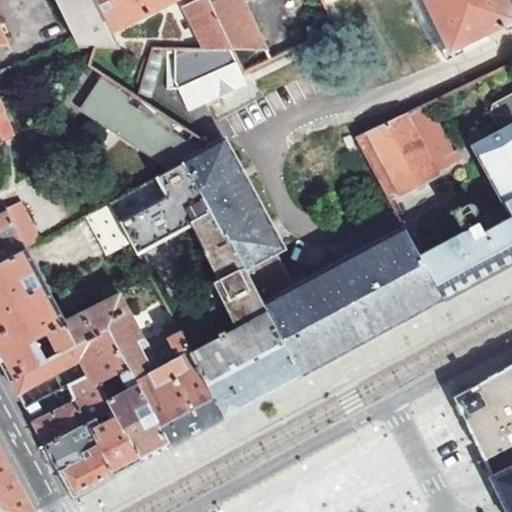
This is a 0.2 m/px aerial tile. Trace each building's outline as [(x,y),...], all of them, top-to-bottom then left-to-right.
[(56,0),(79,47),(115,48),(93,0),(56,0)] [(93,0),(115,48),(123,48),(113,29),(173,0),(93,0)] [(234,51),(209,0),(197,0),(185,6),(186,10),(192,22),(205,50),(234,51)] [(209,0),(234,51),(266,51),(241,0),(209,0)] [(409,0),(438,59),(450,53),(423,0),(409,0)] [(423,0),(450,53),(511,22),(511,14),(505,0),(423,0)] [(192,22),(186,10),(179,14),(185,26),(192,22)] [(0,46),(10,47),(0,26),(0,46)] [(246,74),(234,51),(205,50),(171,49),(172,89),(184,89),(203,79),(212,98),(224,92),(226,95),(239,88),(237,86),(248,80),(246,74)] [(139,98),(103,75),(81,110),(169,170),(184,163),(213,147),(139,98)] [(212,98),(203,79),(184,89),(193,107),(212,98)] [(0,101),(0,141),(16,135),(0,101)] [(359,137),(392,200),(441,175),(440,173),(449,168),(417,110),(416,108),(359,137)] [(511,122),(472,145),(509,215),(493,224),(488,215),(477,220),(471,209),(464,213),(468,222),(471,227),(465,230),(421,254),(444,298),(451,294),(476,280),(511,260),(511,122)] [(225,139),(213,147),(184,163),(221,233),(227,232),(300,375),(431,305),(444,298),(421,254),(406,226),(296,286),(277,252),(284,248),(230,148),(225,139)] [(238,328),(190,353),(224,417),(231,413),(300,375),(227,232),(221,233),(184,163),(169,170),(111,202),(138,252),(192,222),(220,277),(210,287),(225,304),(227,303),(238,328)] [(73,187),(45,201),(58,226),(85,212),(73,187)] [(0,228),(12,223),(27,249),(32,246),(11,209),(0,215),(0,228)] [(471,227),(468,222),(462,226),(465,230),(471,227)] [(0,263),(27,249),(12,223),(0,228),(0,233),(6,246),(0,249),(0,263)] [(27,249),(0,263),(0,361),(11,381),(46,362),(42,355),(34,340),(48,332),(56,348),(59,355),(65,352),(62,346),(72,339),(64,324),(27,249)] [(119,296),(64,324),(72,339),(62,346),(65,352),(108,329),(129,370),(170,446),(175,443),(224,417),(190,353),(180,333),(170,339),(171,341),(149,351),(119,296)] [(46,362),(11,381),(17,394),(65,370),(81,362),(88,375),(95,389),(100,385),(129,370),(108,329),(65,352),(59,355),(46,362)] [(56,348),(42,355),(46,362),(59,355),(56,348)] [(511,365),(452,398),(484,460),(511,445),(511,365)] [(26,409),(74,383),(65,370),(17,394),(22,401),(26,409)] [(129,370),(100,385),(114,411),(141,461),(164,449),(170,446),(129,370)] [(74,383),(26,409),(29,416),(46,447),(90,424),(114,411),(100,385),(95,389),(88,375),(74,383)] [(114,411),(90,424),(99,443),(115,475),(135,465),(141,461),(114,411)] [(90,424),(46,447),(52,458),(57,467),(59,471),(84,458),(81,453),(99,443),(90,424)] [(84,458),(59,471),(74,498),(109,479),(115,475),(99,443),(81,453),(84,458)] [(31,511),(0,453),(0,506),(3,511),(31,511)] [(496,488),(495,489),(504,505),(506,511),(511,511),(511,465),(492,475),(494,478),(492,479),(496,488)]
